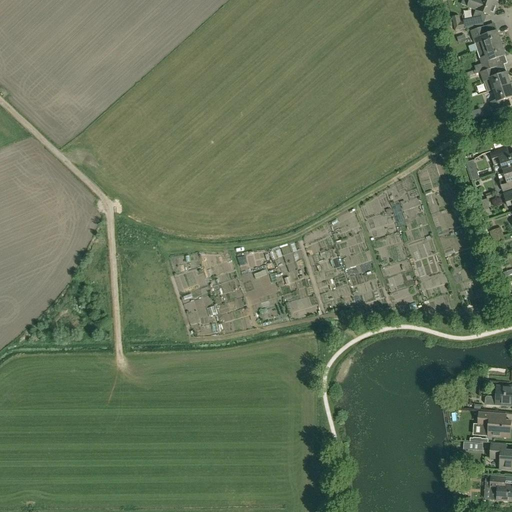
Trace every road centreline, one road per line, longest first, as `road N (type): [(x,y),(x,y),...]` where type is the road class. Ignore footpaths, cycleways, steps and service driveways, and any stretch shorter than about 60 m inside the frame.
road 1 (track): [(0,99),(107,203),(119,354)]
road 2 (track): [(175,245),(226,248),(294,236),(440,148)]
